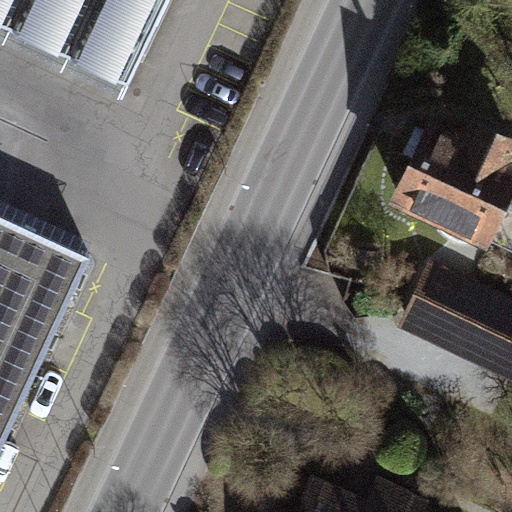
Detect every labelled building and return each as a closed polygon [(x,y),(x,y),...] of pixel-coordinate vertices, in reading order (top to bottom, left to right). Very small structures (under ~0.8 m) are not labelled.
[(0,0),(0,23),(127,84),(167,0),(0,0)] [(511,175),(511,148),(414,105),(373,195),(482,244),(511,175)] [(0,448),(89,256),(60,243),(3,217),(0,215),(0,448)] [(376,253),(343,247),(339,268),(372,274),(376,253)] [(511,301),(423,261),(393,326),(511,381),(511,301)] [(359,494),(304,468),(282,511),(408,511),(418,491),(372,468),(359,494)]
